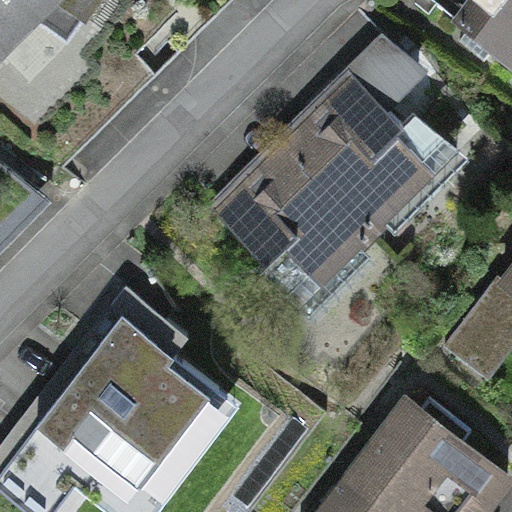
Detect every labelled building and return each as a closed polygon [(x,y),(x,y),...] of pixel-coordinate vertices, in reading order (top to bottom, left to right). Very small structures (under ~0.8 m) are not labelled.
[(0,0),(0,52),(4,56),(61,0),(0,0)] [(511,0),(474,0),(456,25),(511,68),(511,0)] [(347,80),(281,145),(367,232),(433,168),(347,80)] [(281,145),(216,209),(302,296),(367,232),(281,145)] [(0,241),(39,203),(0,174),(0,241)] [(133,301),(0,481),(0,488),(32,511),(53,511),(73,485),(109,511),(158,511),(236,408),(170,360),(185,339),(133,301)] [(406,404),(353,474),(404,511),(454,511),(489,466),(406,404)] [(404,511),(353,474),(324,511),(404,511)]
